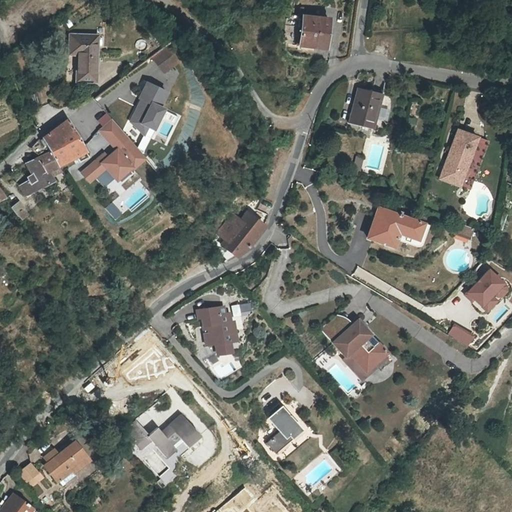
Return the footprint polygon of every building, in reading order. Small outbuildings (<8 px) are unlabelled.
[(326,45),(331,18),(331,17),(304,14),(302,24),(302,26),(299,26),(297,41),(325,45),(326,45)] [(77,57),(76,82),(95,83),(97,39),(70,38),(69,56),(77,57)] [(163,49),(151,58),(162,72),(174,63),(163,49)] [(128,118),(142,127),(148,116),(154,120),(160,111),(156,108),(164,93),(146,82),(137,96),(139,99),(128,118)] [(383,97),(359,90),(349,126),(373,132),(383,97)] [(147,160),(108,113),(97,121),(102,127),(98,130),(113,148),(109,151),(106,148),(79,171),(90,184),(107,170),(117,182),(133,168),(135,170),(147,160)] [(148,130),(154,120),(148,116),(142,127),(148,130)] [(51,152),(59,165),(71,159),(85,151),(73,130),(67,119),(41,139),(49,152),(51,152)] [(446,160),(478,169),(488,143),(457,131),(446,160)] [(95,137),(85,144),(92,153),(102,146),(95,137)] [(85,151),(71,159),(74,163),(88,156),(85,151)] [(51,152),(49,152),(39,157),(26,163),(28,168),(30,171),(32,174),(29,175),(26,178),(28,182),(20,187),(26,197),(35,192),(33,188),(39,185),(41,187),(54,180),(48,171),(59,165),(51,152)] [(24,162),(21,157),(12,162),(14,168),(24,162)] [(354,159),(351,171),(356,173),(360,161),(354,159)] [(470,192),(478,169),(446,160),(439,180),(470,192)] [(104,208),(114,220),(128,209),(118,197),(104,208)] [(19,220),(25,215),(18,202),(9,208),(16,218),(17,218),(19,220)] [(381,210),(379,217),(399,222),(402,211),(381,210)] [(399,222),(379,217),(372,239),(399,247),(403,234),(420,239),(425,223),(403,216),(404,212),(402,211),(399,222)] [(221,245),(237,256),(246,250),(263,230),(247,214),(240,222),(233,215),(216,234),(224,240),(221,245)] [(472,230),(456,223),(452,233),(468,239),(472,230)] [(364,279),(364,267),(354,268),(355,280),(364,279)] [(502,288),(488,274),(466,295),(472,302),(479,309),(489,300),(492,297),(502,288)] [(502,288),(492,297),(495,301),(500,301),(505,296),(505,292),(502,288)] [(472,302),(466,295),(463,297),(469,304),(472,302)] [(494,305),(489,300),(479,309),(484,315),(494,305)] [(251,319),(250,303),(232,304),(233,320),(251,319)] [(231,345),(234,345),(231,317),(226,318),(225,310),(200,313),(200,321),(203,321),(205,333),(210,333),(210,336),(206,337),(207,348),(217,347),(218,356),(232,354),(231,345)] [(335,316),(319,330),(330,342),(329,343),(343,359),(341,361),(360,382),(389,356),(388,354),(389,353),(378,342),(378,343),(371,336),(372,335),(357,318),(346,328),(335,316)] [(453,324),(448,334),(466,345),(468,341),(464,339),(467,332),(453,324)] [(464,339),(468,341),(472,335),(467,332),(464,339)] [(278,420),(273,424),(279,431),(266,440),(273,450),(301,430),(282,405),(272,413),(278,420)] [(272,413),(268,416),(273,424),(278,420),(272,413)] [(125,431),(144,456),(156,447),(169,464),(179,457),(183,463),(192,456),(190,453),(203,444),(181,414),(154,435),(142,419),(125,431)] [(72,444),(58,455),(61,458),(74,447),(72,444)] [(61,458),(58,455),(56,453),(46,461),(51,467),(48,469),(62,486),(90,463),(76,446),(74,447),(61,458)] [(30,466),(20,476),(27,484),(38,475),(30,466)] [(38,475),(27,484),(32,490),(44,478),(40,473),(38,475)] [(257,504),(243,488),(214,511),(285,511),(270,493),(257,504)] [(8,491),(4,496),(22,509),(26,505),(8,491)] [(0,505),(0,511),(1,511),(19,511),(22,509),(4,496),(0,500),(0,505),(0,506),(0,505)]
